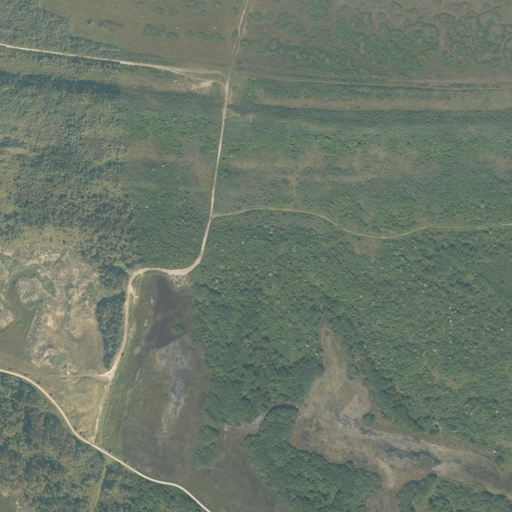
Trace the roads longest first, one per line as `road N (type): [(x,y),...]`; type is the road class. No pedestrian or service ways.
road 1 (track): [(91,444),(124,343),(133,275),(190,268),(213,215),(312,212),(382,238),(422,227),(511,225)]
road 2 (track): [(511,89),(256,77),(0,45)]
road 3 (track): [(210,217),(228,73)]
